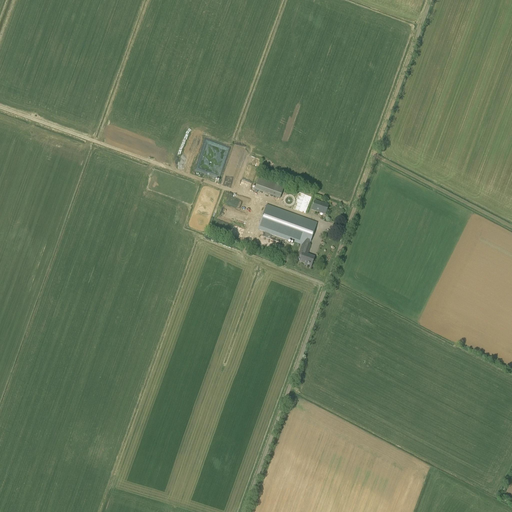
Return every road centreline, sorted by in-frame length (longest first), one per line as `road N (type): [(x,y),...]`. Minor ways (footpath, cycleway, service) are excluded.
road 1 (unclassified): [(244,511),(432,0)]
road 2 (track): [(375,156),(511,226)]
